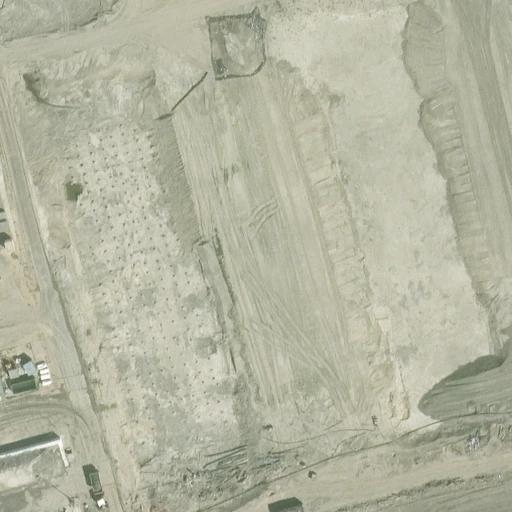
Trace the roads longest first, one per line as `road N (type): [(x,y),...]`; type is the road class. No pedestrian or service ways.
road 1 (unknown): [(37,239),(108,511)]
road 2 (unknown): [(191,0),(42,33)]
road 3 (unknown): [(37,239),(0,98)]
